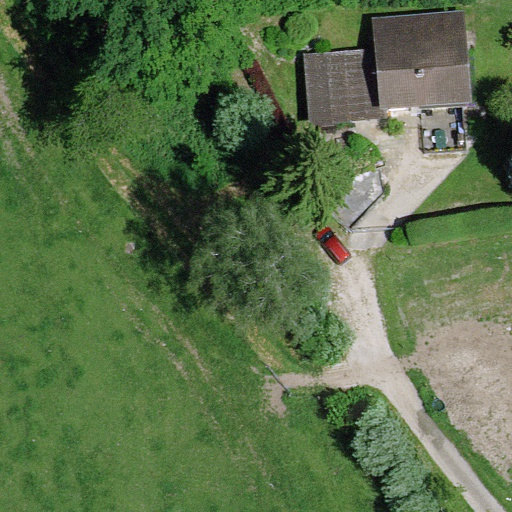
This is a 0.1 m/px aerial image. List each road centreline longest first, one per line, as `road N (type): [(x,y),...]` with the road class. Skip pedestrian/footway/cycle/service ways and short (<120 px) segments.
road 1 (track): [(371,371),(350,264),(412,207)]
road 2 (track): [(484,511),(371,371)]
